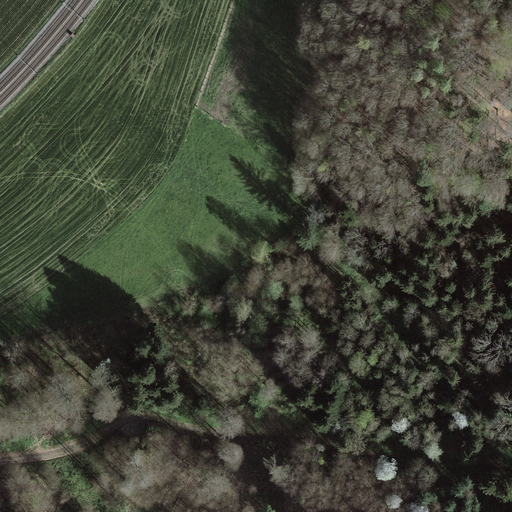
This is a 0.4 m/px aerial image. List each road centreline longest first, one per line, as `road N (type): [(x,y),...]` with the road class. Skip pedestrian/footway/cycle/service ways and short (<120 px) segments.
road 1 (track): [(0,459),(67,446),(150,412),(192,426),(511,466)]
road 2 (track): [(0,338),(124,310),(169,290),(257,0)]
road 3 (track): [(511,201),(381,221),(315,174),(314,132),(325,91),(360,25),(387,0)]
